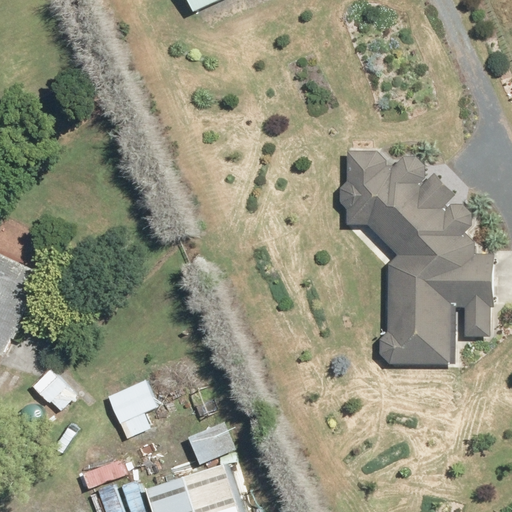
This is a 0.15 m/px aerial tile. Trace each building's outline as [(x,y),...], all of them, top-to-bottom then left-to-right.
[(222,0),(190,0),(196,12),(222,0)] [(466,338),(489,339),(491,307),(493,307),(495,256),(488,256),(476,255),(476,246),(469,232),(475,225),(475,223),(476,221),(476,219),(476,217),(475,214),(474,212),(474,211),(472,209),(471,207),(470,205),(468,204),(466,203),(464,202),(462,201),(460,201),(463,197),(435,173),(434,171),(433,168),(432,166),(431,163),(430,161),(428,159),(426,158),(424,156),(421,155),(419,154),(417,154),(414,153),(411,153),(409,153),(396,169),(381,153),(350,151),(348,183),(346,184),(344,185),(343,187),(341,188),(340,190),(339,192),(339,195),(339,197),(339,199),(340,201),(340,203),(342,205),(343,207),(345,208),(347,209),(346,224),(371,226),(403,254),(387,273),(385,343),(383,344),(381,345),(380,346),(379,347),(378,349),(377,350),(377,352),(377,354),(377,356),(378,357),(378,359),(380,361),(381,362),(382,363),(384,363),(389,364),(389,366),(452,369),(453,338),(466,338)] [(43,278),(0,256),(0,354),(3,356),(43,278)] [(79,394),(50,370),(34,388),(63,413),(79,394)] [(159,407),(148,381),(110,398),(130,442),(154,431),(146,413),(159,407)] [(239,449),(228,422),(189,439),(201,466),(239,449)] [(245,511),(232,466),(152,491),(158,511),(245,511)]
